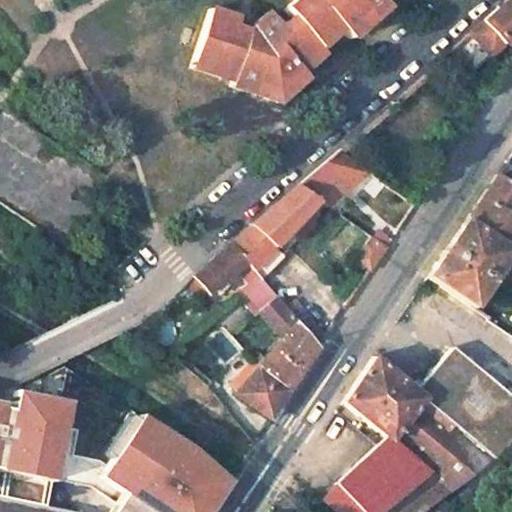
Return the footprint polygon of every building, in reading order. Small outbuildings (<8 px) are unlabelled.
[(287,0),(289,2),(278,12),(268,0),(264,0),(249,23),(245,31),(230,25),(233,17),(236,7),(216,0),(204,0),(186,58),(220,70),(221,66),(232,70),(230,76),(276,93),(305,67),(300,62),(321,44),(318,40),(340,20),(347,30),(381,0),(287,0)] [(511,0),(504,0),(457,40),(476,65),(511,33),(511,0)] [(249,23),(233,17),(230,25),(245,31),(249,23)] [(373,172),(336,145),(296,180),(332,207),(373,172)] [(511,164),(504,159),(495,173),(511,185),(511,164)] [(511,185),(495,173),(481,194),(510,214),(511,211),(511,185)] [(295,181),(229,239),(243,255),(250,264),(254,268),(259,275),(283,254),(273,244),(292,227),(308,213),(321,201),(295,181)] [(464,219),(510,251),(511,248),(511,215),(510,214),(481,194),(464,219)] [(308,213),(292,227),(300,236),(316,222),(308,213)] [(341,256),(363,231),(348,218),(327,243),(341,256)] [(510,251),(464,219),(425,276),(471,310),(510,251)] [(386,244),(372,234),(355,257),(370,267),(386,244)] [(243,255),(229,239),(191,273),(196,279),(207,291),(243,255)] [(259,275),(254,268),(248,274),(265,295),(271,289),(259,275)] [(196,279),(191,273),(181,282),(187,288),(196,279)] [(283,305),(271,289),(265,295),(255,303),(281,327),(260,352),(255,348),(252,351),(257,356),(253,360),(286,389),(316,345),(283,305)] [(326,332),(295,295),(283,305),(316,345),(326,332)] [(383,439),(448,491),(490,458),(511,441),(511,400),(451,346),(413,391),(419,396),(383,439)] [(232,390),(266,418),(286,389),(253,360),(257,356),(252,351),(228,381),(235,387),(232,390)] [(371,355),(339,403),(380,436),(383,439),(419,396),(413,391),(409,387),(392,373),(371,355)] [(0,399),(0,448),(89,467),(125,475),(137,427),(113,422),(0,399)] [(108,412),(100,411),(99,419),(106,421),(108,412)] [(196,511),(164,466),(137,427),(125,475),(121,491),(160,511),(196,511)] [(336,479),(371,511),(420,511),(448,491),(383,439),(380,436),(373,442),(336,479)] [(89,467),(0,448),(0,488),(80,507),(89,467)] [(187,448),(164,466),(196,511),(203,511),(218,490),(187,448)] [(370,511),(336,479),(331,483),(359,511),(370,511)] [(101,511),(80,507),(0,488),(0,511),(101,511)]
